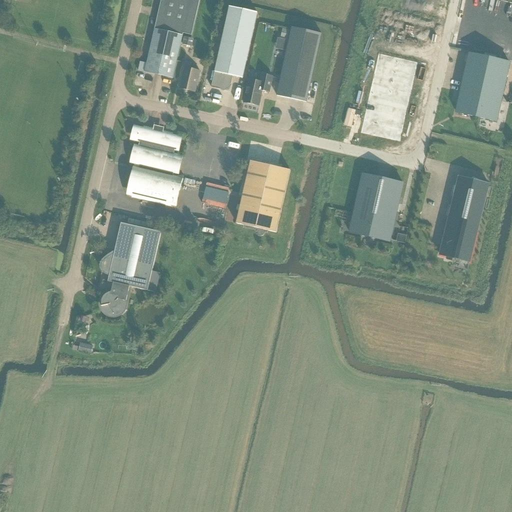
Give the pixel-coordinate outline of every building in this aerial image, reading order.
[(233,76),(243,79),(257,13),(230,7),(215,72),(211,88),(224,91),(231,86),(233,76)] [(306,103),(322,34),(292,28),(277,96),(306,103)] [(145,72),(173,79),(183,36),(155,29),(145,72)] [(284,29),(282,29),(281,36),(280,38),(280,39),(281,39),(288,40),(290,30),(284,29)] [(381,54),(363,133),(403,142),(421,63),(381,54)] [(508,67),(469,58),(456,117),(495,125),(508,67)] [(179,89),(195,92),(200,72),(190,69),(191,63),(186,62),(179,89)] [(248,80),(243,103),(259,106),(262,91),(270,93),(273,77),(262,75),(260,82),(248,80)] [(349,111),(344,129),(350,131),(355,112),(349,111)] [(173,135),(153,131),(144,128),(139,127),(136,141),(140,142),(134,166),(139,167),(132,197),(171,207),(178,176),(173,175),(178,154),(174,153),(178,137),(173,135)] [(238,211),(239,212),(236,224),(276,233),(290,171),(251,162),(241,206),(238,205),(236,210),(238,211)] [(389,242),(403,183),(363,174),(350,233),(389,242)] [(470,263),(489,184),(459,177),(440,256),(470,263)] [(203,200),(226,207),(232,188),(208,182),(203,200)] [(103,273),(106,275),(109,276),(108,282),(114,283),(112,289),(111,289),(109,290),(106,291),(105,292),(103,294),(102,296),(101,295),(103,297),(101,303),(101,306),(102,309),(103,310),(104,312),(106,314),(108,315),(110,316),(112,316),(114,316),(116,316),(118,315),(120,314),(122,313),(123,311),(124,309),(125,307),(128,293),(127,293),(129,287),(148,291),(161,233),(121,223),(115,252),(111,254),(106,257),(102,260),(101,263),(100,265),(100,267),(100,269),(101,271),(103,273)] [(406,243),(409,228),(396,226),(394,241),(406,243)] [(79,351),(92,354),(94,346),(81,342),(79,351)]
